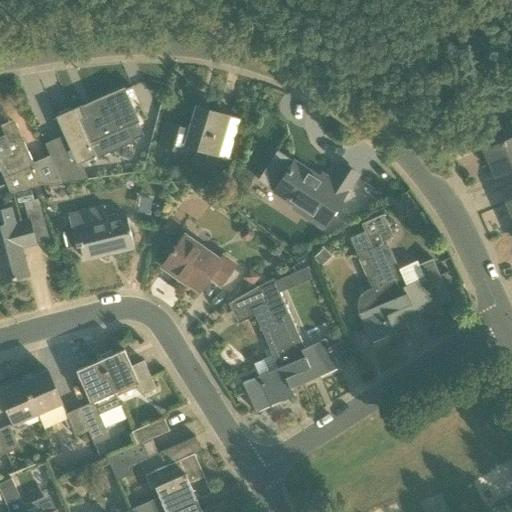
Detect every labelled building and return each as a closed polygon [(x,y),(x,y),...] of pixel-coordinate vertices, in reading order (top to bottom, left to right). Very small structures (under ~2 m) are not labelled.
[(75,160),(77,164),(81,163),(135,140),(128,125),(137,121),(124,91),(120,92),(120,91),(110,95),(111,97),(91,105),(92,107),(84,110),(82,105),(80,106),(80,107),(57,117),(75,160)] [(240,119),(221,113),(197,106),(190,128),(166,121),(158,146),(181,153),(184,142),(186,142),(185,146),(219,156),(227,159),(240,119)] [(50,156),(33,163),(23,139),(8,145),(0,126),(0,169),(4,178),(5,178),(7,183),(6,184),(9,192),(11,192),(32,186),(37,185),(43,184),(61,183),(50,156)] [(495,176),(511,168),(511,136),(484,149),(495,176)] [(68,152),(67,151),(61,137),(45,144),(50,156),(61,183),(89,179),(81,163),(77,164),(75,160),(72,162),(68,152)] [(325,225),(358,175),(343,165),(330,185),(294,162),(275,193),(325,225)] [(135,248),(130,229),(127,214),(107,219),(104,205),(69,214),(72,227),(77,247),(80,246),(83,258),(103,253),(103,256),(104,255),(104,253),(112,251),(112,253),(135,248)] [(29,275),(22,249),(38,244),(31,218),(16,222),(12,206),(0,209),(0,283),(29,275)] [(406,285),(386,240),(393,237),(384,214),(362,224),(365,231),(365,232),(404,321),(439,305),(430,284),(442,279),(433,259),(420,264),(425,276),(406,285)] [(393,326),(404,321),(365,232),(350,238),(379,305),(359,314),(372,342),(396,332),(396,331),(395,331),(393,326)] [(186,233),(181,239),(162,267),(186,284),(188,281),(201,290),(209,278),(221,286),(236,265),(224,256),(222,258),(186,233)] [(250,269),(243,278),(254,286),(261,277),(250,269)] [(260,286),(303,384),(338,368),(325,339),(305,348),(284,303),(274,278),(260,286)] [(292,389),(303,384),(260,286),(229,304),(230,305),(238,323),(255,316),(278,368),(243,383),(256,412),(295,395),(292,389)] [(137,383),(142,394),(156,388),(144,361),(132,366),(125,349),(100,360),(114,393),(137,383)] [(120,406),(114,393),(100,360),(77,370),(91,403),(79,408),(89,430),(93,440),(108,433),(100,415),(120,406)] [(24,381),(38,413),(62,402),(48,370),(24,381)] [(0,391),(14,424),(38,413),(24,381),(0,390),(0,391)] [(76,436),(89,430),(79,408),(67,414),(68,418),(76,436)] [(137,445),(141,443),(143,442),(152,439),(170,430),(164,418),(132,432),(137,444),(137,445)] [(0,428),(0,437),(7,453),(19,448),(10,425),(0,428)] [(204,476),(188,440),(163,451),(169,465),(146,475),(152,489),(156,487),(160,498),(132,511),(133,511),(167,511),(197,499),(190,483),(204,476)] [(142,444),(148,458),(158,453),(152,440),(143,444),(143,442),(141,443),(142,444)] [(40,511),(39,511),(27,511),(11,473),(0,478),(0,491),(9,511),(57,511),(56,510),(50,511),(40,511)] [(214,511),(202,511),(197,499),(168,511),(220,511),(219,510),(214,511)]
